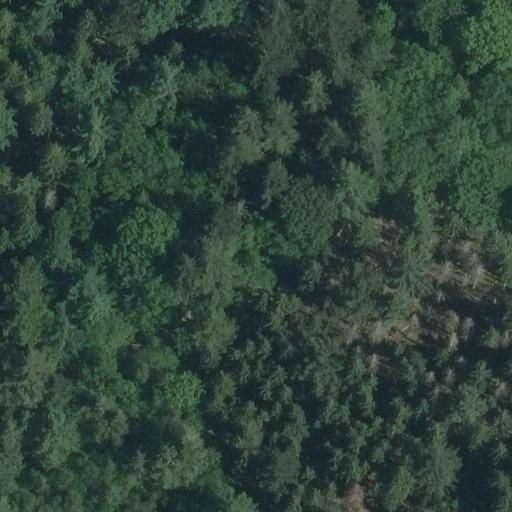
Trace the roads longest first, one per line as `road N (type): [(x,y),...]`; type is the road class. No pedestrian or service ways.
road 1 (track): [(146,342),(511,166)]
road 2 (track): [(0,380),(71,377),(146,342)]
